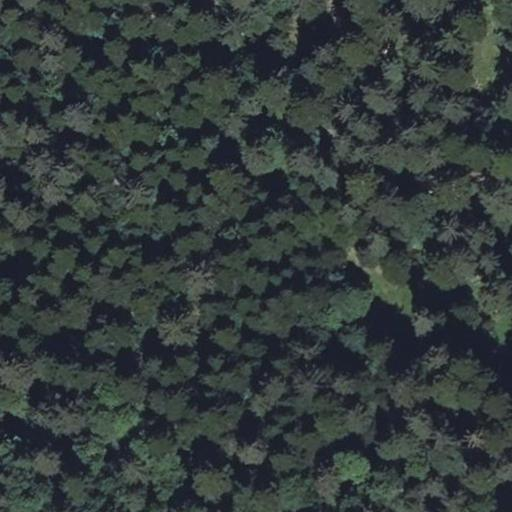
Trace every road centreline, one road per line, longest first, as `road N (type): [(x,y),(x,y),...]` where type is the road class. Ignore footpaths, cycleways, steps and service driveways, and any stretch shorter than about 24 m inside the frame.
road 1 (track): [(0,329),(30,349),(402,330)]
road 2 (track): [(230,0),(329,220),(402,330)]
road 3 (track): [(402,330),(409,370),(399,456),(374,511)]
